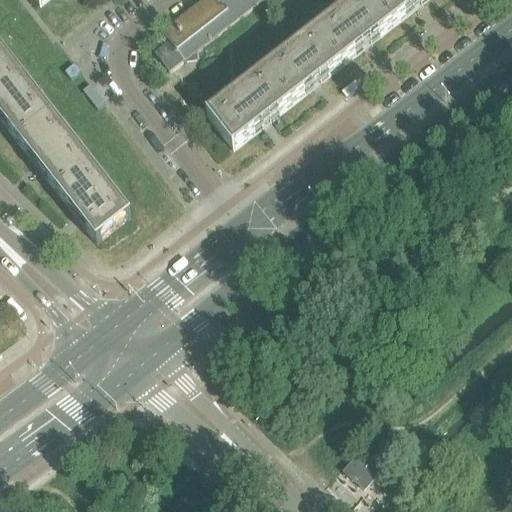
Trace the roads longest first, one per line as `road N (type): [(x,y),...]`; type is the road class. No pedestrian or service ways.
road 1 (secondary): [(511,25),(244,232)]
road 2 (secondary): [(269,265),(511,74)]
road 3 (residential): [(244,232),(133,86),(126,54),(142,27),(177,0)]
road 4 (residential): [(125,376),(217,451),(266,476)]
road 5 (residential): [(266,476),(149,358)]
road 6 (secondary): [(244,232),(115,330)]
road 7 (residential): [(115,330),(0,226)]
road 8 (secondary): [(0,466),(125,376)]
road 9 (secondary): [(149,358),(269,265)]
road 10 (residential): [(0,259),(92,347)]
